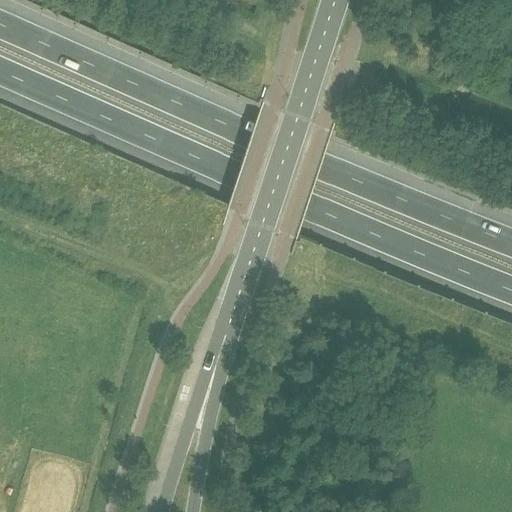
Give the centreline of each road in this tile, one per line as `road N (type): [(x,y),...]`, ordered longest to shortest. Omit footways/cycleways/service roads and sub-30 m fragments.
road 1 (motorway): [(0,74),(511,291)]
road 2 (motorway): [(511,237),(346,174),(0,21)]
road 3 (tertiary): [(219,355),(336,0)]
road 4 (tertiary): [(219,355),(203,376),(161,511)]
road 5 (tertiary): [(191,511),(219,355)]
